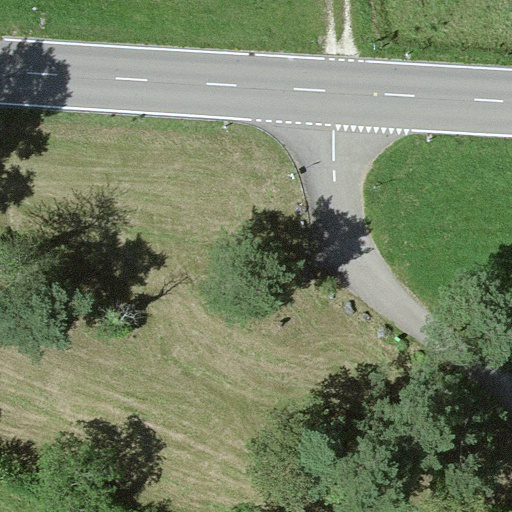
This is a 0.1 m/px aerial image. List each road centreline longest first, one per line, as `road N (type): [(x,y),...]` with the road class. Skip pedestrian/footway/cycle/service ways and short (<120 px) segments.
road 1 (residential): [(511,395),(379,289),(350,251),(335,183),(333,90)]
road 2 (secondary): [(0,71),(333,90)]
road 3 (secondary): [(333,90),(511,100)]
